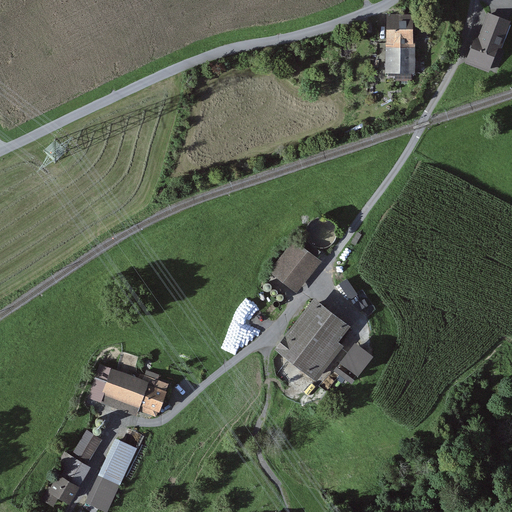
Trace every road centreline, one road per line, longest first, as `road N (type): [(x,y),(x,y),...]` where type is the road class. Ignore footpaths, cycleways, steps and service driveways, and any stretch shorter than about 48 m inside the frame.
road 1 (unclassified): [(393,0),(206,54),(0,149)]
road 2 (track): [(257,345),(271,386),(256,446),(289,511)]
